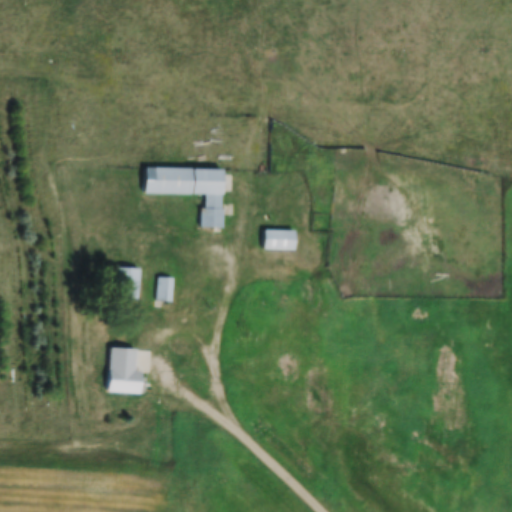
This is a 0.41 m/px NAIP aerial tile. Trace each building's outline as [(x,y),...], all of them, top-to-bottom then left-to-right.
[(363,174),(363,162),(316,162),(316,174),(363,174)] [(140,195),(199,196),(199,228),(218,229),(219,170),(141,169),(140,195)] [(291,231),(260,231),(260,250),(291,250),(291,231)] [(112,300),(136,300),(136,269),(112,269),(112,300)] [(157,301),(169,301),(169,280),(157,280),(157,301)] [(137,371),(132,371),(133,349),(107,348),(105,392),(136,394),(137,371)]
